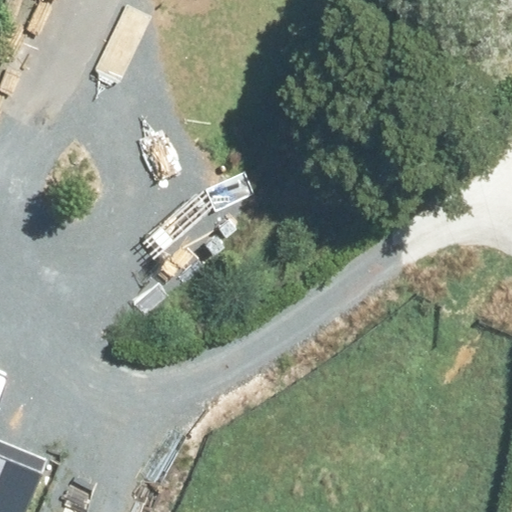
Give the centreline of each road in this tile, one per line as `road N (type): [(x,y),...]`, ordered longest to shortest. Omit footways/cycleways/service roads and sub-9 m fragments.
road 1 (unknown): [(0,346),(78,421),(135,444),(186,435),(247,402),(393,269),(444,254),(488,261),(511,283)]
road 2 (unknown): [(92,0),(0,214)]
